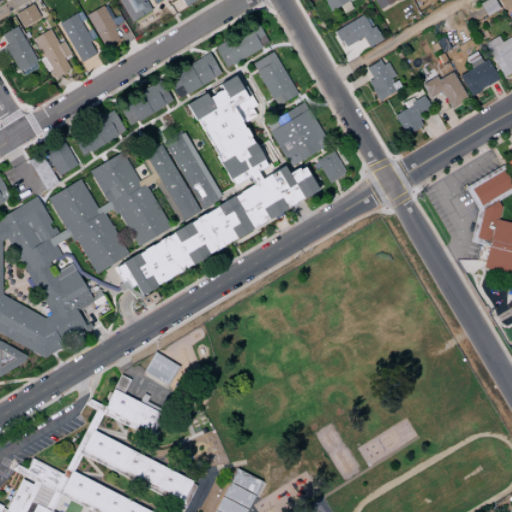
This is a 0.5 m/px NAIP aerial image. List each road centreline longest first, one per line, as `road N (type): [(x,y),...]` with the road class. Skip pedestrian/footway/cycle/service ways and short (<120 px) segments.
road 1 (residential): [(511,111),(0,416)]
road 2 (residential): [(280,0),(511,393)]
road 3 (residential): [(242,0),(0,144)]
